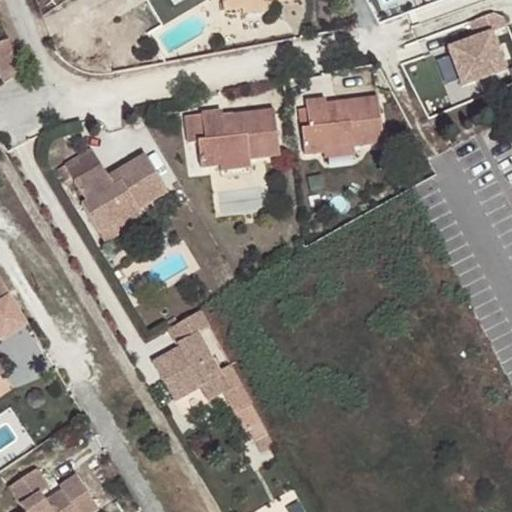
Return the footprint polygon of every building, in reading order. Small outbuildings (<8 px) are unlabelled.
[(222,0),(224,12),(242,9),(242,6),(272,2),(272,4),(303,1),(302,0),(222,0)] [(242,6),(242,9),(243,16),(273,11),(272,4),(272,2),(242,6)] [(448,50),(462,88),(505,72),(491,34),(507,28),(504,19),(494,15),(470,24),(476,40),(448,50)] [(304,156),(324,155),(324,147),(353,145),(354,147),(383,145),(378,101),(348,103),(349,114),(327,116),(326,100),(307,101),(309,130),(302,130),(304,156)] [(225,130),(223,119),(222,119),(221,114),(184,116),(187,144),(199,143),(201,167),(222,165),(221,160),(250,156),(250,161),(279,158),(273,113),(243,116),(245,128),(225,130)] [(243,116),(223,119),(225,130),(245,128),(243,116)] [(324,147),(324,155),(324,160),(355,157),(354,147),(353,145),(324,147)] [(221,160),(222,165),(223,171),(251,168),(250,161),(250,156),(221,160)] [(148,160),(123,175),(130,185),(117,193),(111,183),(103,171),(77,187),(90,206),(84,210),(102,239),(143,214),(171,197),(148,160)] [(130,185),(123,175),(111,183),(117,193),(130,185)] [(151,226),(143,214),(102,239),(109,250),(151,226)] [(0,337),(1,339),(31,322),(13,290),(0,297),(0,337)] [(208,331),(200,316),(167,335),(177,353),(152,368),(174,406),(199,392),(207,407),(226,396),(236,414),(251,406),(230,369),(217,376),(195,338),(208,331)] [(259,421),(251,406),(236,414),(233,416),(245,438),(249,435),(255,447),(269,438),(259,421)] [(264,463),(278,455),(269,438),(255,447),(264,463)] [(92,511),(73,481),(59,490),(63,495),(46,506),(40,497),(48,493),(36,473),(9,490),(21,511),(92,511)] [(97,511),(77,479),(73,481),(92,511),(97,511)]
